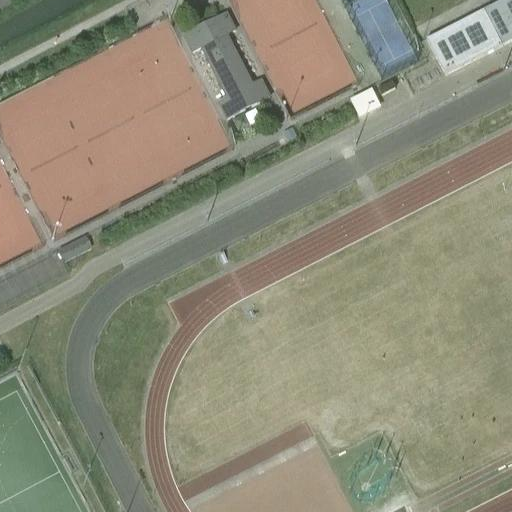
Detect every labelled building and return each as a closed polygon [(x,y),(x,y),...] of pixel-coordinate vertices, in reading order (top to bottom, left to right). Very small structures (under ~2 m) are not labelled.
[(511,0),(508,0),(427,42),(445,78),(511,43),(511,0)] [(228,21),(186,43),(194,58),(202,53),(227,101),(219,105),(227,121),(269,99),(261,84),(252,88),(228,41),(236,36),(228,21)] [(360,117),(382,108),(375,91),(353,99),(360,117)] [(240,132),(251,127),(245,114),(234,119),(240,132)] [(92,251),(86,238),(57,253),(64,265),(92,251)]
